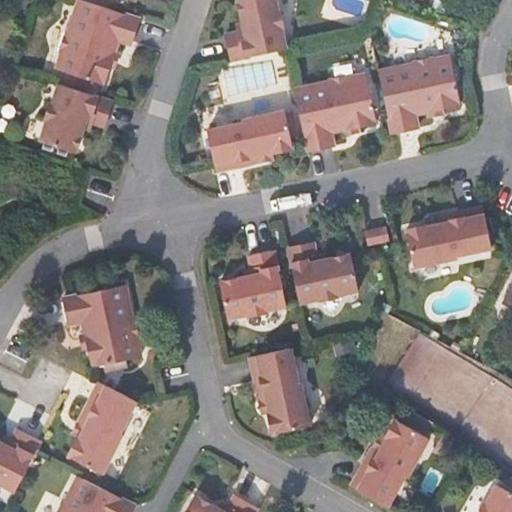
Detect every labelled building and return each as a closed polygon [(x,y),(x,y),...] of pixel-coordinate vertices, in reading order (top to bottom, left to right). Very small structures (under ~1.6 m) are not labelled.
[(223,39),(228,64),(285,52),(280,32),(284,32),(280,13),(276,14),(273,0),(248,0),(237,2),(243,27),(244,35),(238,36),(223,39)] [(142,20),(82,1),(72,33),(69,31),(62,53),(65,53),(62,65),(109,80),(122,42),(134,46),(142,20)] [(377,74),(390,136),(419,130),(416,117),(430,114),(445,111),(459,109),(449,60),(434,62),(434,59),(413,64),(414,67),(377,74)] [(274,62),(229,67),(231,89),(277,84),(274,62)] [(293,91),(306,153),(333,147),(331,134),(345,131),(359,128),(375,125),(364,77),(349,80),(348,77),(327,81),(328,84),(293,91)] [(117,104),(65,87),(58,106),(55,105),(50,121),(53,122),(46,143),(83,155),(91,130),(94,122),(99,124),(110,128),(117,104)] [(445,111),(430,114),(431,121),(446,118),(445,111)] [(262,150),(264,161),(291,155),(283,114),(248,121),(247,117),(204,126),(212,164),(234,160),(233,156),(262,150)] [(359,128),(345,131),(346,138),(361,135),(359,128)] [(236,167),(264,161),(262,150),(233,156),(234,160),(236,167)] [(429,229),(428,227),(405,232),(414,270),(458,261),(457,257),(491,250),(483,209),(456,215),(458,223),(429,229)] [(427,221),(428,227),(429,229),(458,223),(456,215),(427,221)] [(386,228),(365,232),(367,246),(389,242),(386,228)] [(289,251),(301,307),(319,303),(320,306),(337,302),(336,299),(358,295),(351,259),(324,265),(316,267),(314,259),(311,247),(289,251)] [(265,314),(268,314),(285,310),(273,254),(249,259),(252,272),(253,280),(246,281),(225,285),(221,286),(228,322),(248,318),(249,320),(265,317),(265,314)] [(322,258),(314,259),(316,267),(324,265),(322,258)] [(244,274),(246,281),(253,280),(252,272),(244,274)] [(511,285),(503,303),(511,307),(511,285)] [(142,342),(139,326),(138,321),(135,321),(128,288),(92,296),(66,301),(72,327),(85,325),(88,338),(90,351),(93,366),(142,357),(139,342),(142,342)] [(83,352),(90,351),(88,338),(80,339),(83,352)] [(262,383),(265,397),(268,413),(266,413),(270,434),(307,425),(298,384),(295,385),(288,351),(248,360),(253,385),(262,383)] [(253,385),(254,390),(260,415),(266,413),(268,413),(265,397),(262,383),(253,385)] [(74,427),(77,428),(82,431),(97,402),(90,398),(74,427)] [(101,472),(118,440),(130,418),(97,402),(82,431),(77,428),(64,453),(101,472)] [(428,435),(433,427),(409,412),(404,420),(428,435)] [(130,418),(118,440),(122,443),(135,421),(130,418)] [(388,440),(373,465),(366,460),(352,485),(386,504),(399,480),(404,471),(407,473),(427,439),(396,421),(386,438),(388,440)] [(0,482),(16,491),(42,440),(19,429),(14,439),(10,446),(3,443),(0,441),(0,482)] [(381,435),(366,460),(373,465),(388,440),(386,438),(381,435)] [(7,436),(3,443),(10,446),(14,439),(7,436)] [(131,511),(134,508),(79,479),(62,511),(59,510),(57,511),(131,511)] [(511,511),(511,492),(498,485),(487,504),(485,503),(479,511),(511,511)] [(235,496),(230,506),(228,508),(225,511),(224,511),(219,509),(196,497),(187,511),(254,511),(257,507),(235,496)]
